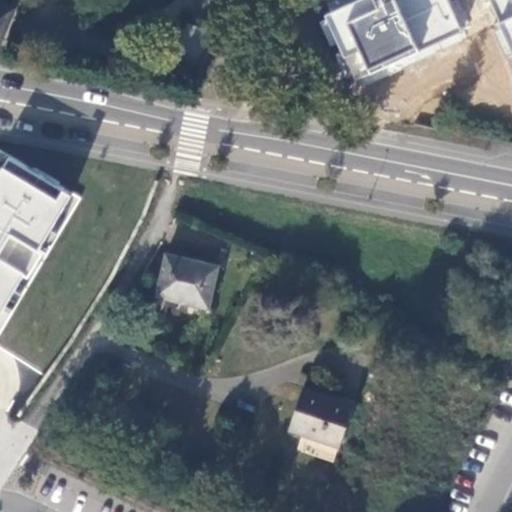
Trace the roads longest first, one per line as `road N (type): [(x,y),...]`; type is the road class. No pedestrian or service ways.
road 1 (secondary): [(0,88),(511,191)]
road 2 (residential): [(0,470),(147,255),(174,186)]
